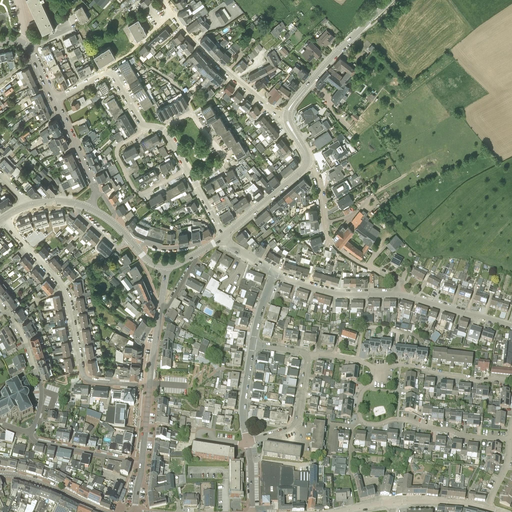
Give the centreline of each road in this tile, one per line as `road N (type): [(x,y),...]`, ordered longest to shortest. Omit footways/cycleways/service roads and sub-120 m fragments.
road 1 (residential): [(149,385),(85,379),(66,294),(4,217)]
road 2 (residential): [(509,440),(405,420),(359,421),(372,366)]
road 3 (residential): [(397,295),(396,280),(329,238),(317,176),(306,164)]
road 4 (unclassified): [(287,114),(219,66),(161,0)]
road 5 (tertiary): [(287,114),(389,0)]
road 6 (residential): [(511,379),(372,366)]
road 7 (residential): [(186,169),(135,190),(116,149),(144,125)]
road 8 (residential): [(397,295),(329,293),(274,273)]
road 9 (residential): [(246,442),(296,425),(309,353)]
